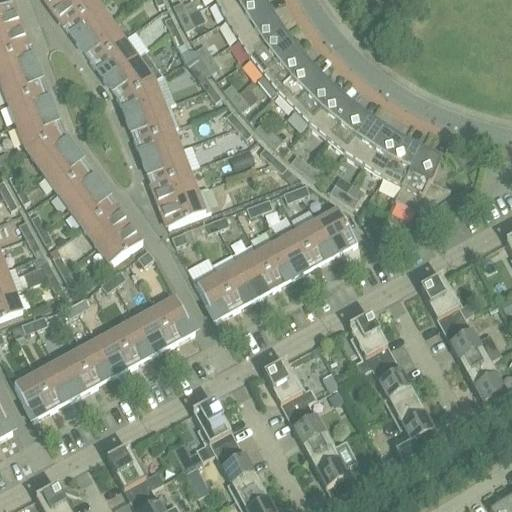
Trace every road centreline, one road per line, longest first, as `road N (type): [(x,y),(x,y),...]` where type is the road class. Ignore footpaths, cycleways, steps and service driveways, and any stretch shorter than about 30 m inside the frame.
road 1 (residential): [(304,0),(359,68),(421,105),(511,136)]
road 2 (residential): [(147,224),(71,134),(37,54),(35,21)]
road 3 (residential): [(147,224),(111,117),(65,49),(35,21)]
road 4 (residential): [(76,465),(233,380)]
road 5 (residential): [(233,380),(147,224)]
road 6 (residential): [(233,380),(386,296)]
road 7 (residential): [(468,435),(386,296)]
road 8 (residential): [(306,511),(233,380)]
road 9 (residential): [(386,296),(511,227)]
